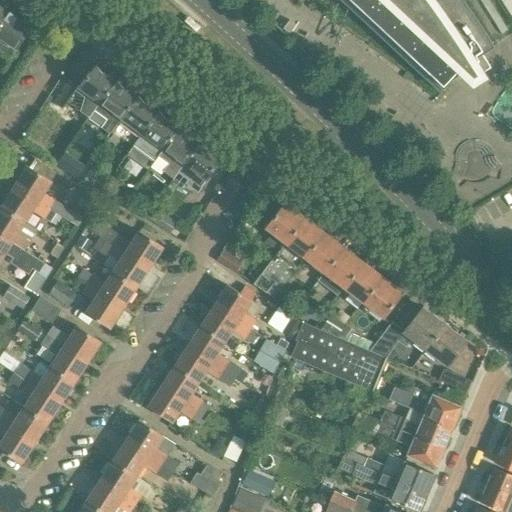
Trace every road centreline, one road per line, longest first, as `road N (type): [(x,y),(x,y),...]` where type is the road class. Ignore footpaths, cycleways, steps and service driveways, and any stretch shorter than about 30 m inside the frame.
road 1 (residential): [(19,506),(96,389),(125,382),(208,258),(207,219),(256,152)]
road 2 (residential): [(511,314),(304,96)]
road 3 (residential): [(256,152),(450,303)]
road 4 (residential): [(83,22),(256,152)]
road 5 (residential): [(445,511),(500,375),(511,367)]
road 6 (residential): [(304,96),(198,0)]
road 7 (residential): [(0,133),(25,115),(83,22)]
